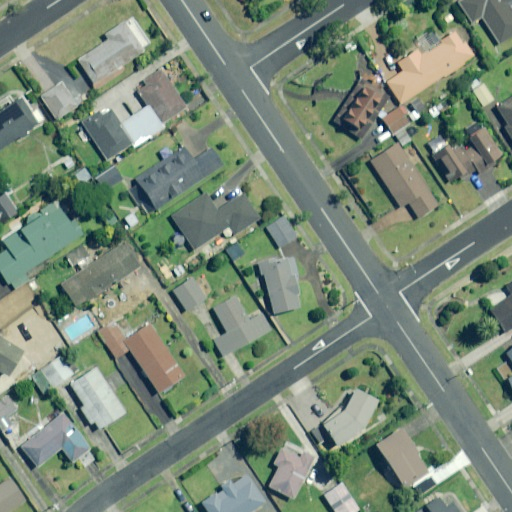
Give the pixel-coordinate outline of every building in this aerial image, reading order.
[(511,0),(464,0),(459,3),(473,24),(482,18),(501,45),(511,37),(511,0)] [(152,47),(132,17),(105,35),(108,40),(78,60),(94,85),(152,47)] [(474,58),(457,31),(422,54),(419,49),(398,63),(403,72),(387,82),(401,104),(474,58)] [(93,140),(108,162),(134,145),(135,147),(164,128),(162,125),(187,110),(162,71),(149,79),(140,94),(148,106),(121,124),(120,123),(113,112),(99,114),(76,129),(86,144),(93,140)] [(495,99),(483,82),(472,89),(484,107),(495,99)] [(78,105),(62,83),(41,98),(58,120),(78,105)] [(382,95),(364,83),(340,119),(358,131),(382,95)] [(0,151),(21,137),(23,141),(31,135),(29,132),(39,125),(21,99),(0,112),(0,151)] [(511,99),(498,109),(508,125),(504,127),(511,139),(511,99)] [(410,120),(400,107),(383,120),(393,134),(410,120)] [(477,170),(481,176),(491,169),(488,165),(503,155),(479,120),(463,131),(469,140),(460,146),(455,150),(450,143),(431,156),(450,184),(461,176),(463,180),(477,170)] [(413,139),(409,129),(396,134),(400,144),(413,139)] [(421,178),(398,143),(371,161),(401,207),(409,203),(419,219),(440,205),(434,196),(440,192),(428,174),(421,178)] [(224,165),(212,147),(193,159),(185,147),(136,179),(156,210),(224,165)] [(123,180),(114,167),(97,179),(106,192),(123,180)] [(91,178),(85,168),(75,175),(81,184),(91,178)] [(0,226),(19,213),(6,195),(0,198),(0,226)] [(261,220),(244,195),(218,212),(208,195),(173,218),(195,252),(230,229),(235,237),(261,220)] [(80,238),(56,203),(32,219),(34,222),(3,244),(8,251),(0,256),(0,274),(9,287),(80,238)] [(140,222),(134,213),(125,218),(131,228),(140,222)] [(298,237),(284,216),(267,227),(280,248),(298,237)] [(245,256),(236,243),(227,250),(235,263),(245,256)] [(140,268),(125,245),(61,285),(76,309),(140,268)] [(304,292),(296,257),(260,265),(262,275),(265,275),(274,314),(300,308),(296,293),(304,292)] [(207,300),(194,278),(173,291),(187,313),(207,300)] [(511,283),(506,287),(511,295),(511,296),(490,310),(505,333),(511,328),(511,283)] [(248,322),(235,299),(214,310),(227,334),(215,341),(224,358),(271,332),(261,315),(248,322)] [(127,341),(115,323),(99,333),(117,360),(130,351),(159,395),(185,377),(151,325),(127,341)] [(61,343),(55,333),(47,338),(53,348),(61,343)] [(24,352),(0,336),(0,373),(8,378),(24,352)] [(511,348),(506,353),(511,361),(496,371),(506,386),(509,384),(511,387),(511,348)] [(74,374),(61,357),(32,378),(45,395),(74,374)] [(81,409),(92,426),(96,423),(100,430),(126,413),(97,369),(71,385),(85,406),(81,409)] [(322,426),(336,447),(365,428),(379,399),(355,388),(344,412),(322,426)] [(10,392),(0,398),(0,430),(3,434),(7,432),(10,435),(14,432),(12,429),(15,427),(10,418),(22,411),(10,392)] [(92,448),(64,414),(22,448),(38,468),(62,449),(74,463),(92,448)] [(431,472),(402,428),(376,445),(405,490),(431,472)] [(315,459),(283,444),(273,464),(279,467),(269,487),(295,500),(315,459)] [(255,511),(266,505),(246,475),(233,484),(232,482),(222,489),(223,491),(203,505),(207,511),(255,511)] [(0,511),(10,511),(27,501),(10,477),(0,484),(0,511)] [(357,511),(361,510),(343,483),(324,495),(335,511),(357,511)] [(446,509),(436,495),(424,503),(430,511),(455,511),(451,505),(446,509)]
